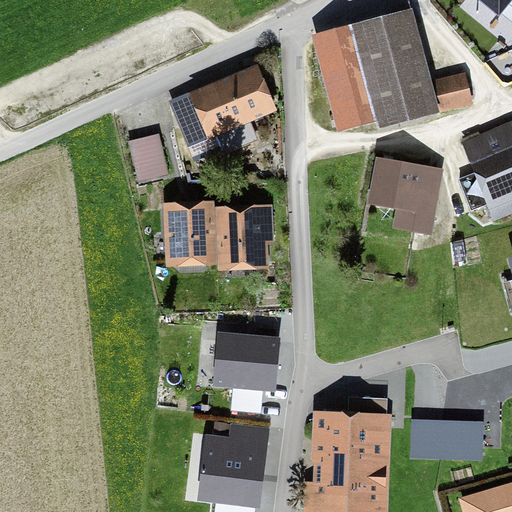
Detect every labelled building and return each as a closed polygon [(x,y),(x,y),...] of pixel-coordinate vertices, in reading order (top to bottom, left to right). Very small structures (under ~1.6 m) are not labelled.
[(511,0),(484,0),(499,12),(501,11),(511,19),(511,0)] [(379,124),(440,108),(432,79),(413,5),(312,31),(338,128),(378,117),(379,124)] [(214,130),(273,105),(258,70),(199,94),(214,130)] [(464,70),(432,79),(440,108),(440,110),(473,102),(464,70)] [(511,118),(461,139),(474,170),(459,176),(472,209),(487,202),(494,219),(511,211),(511,118)] [(162,135),(145,138),(153,177),(171,173),(162,135)] [(136,180),(153,177),(145,138),(129,142),(136,180)] [(432,233),(444,166),(377,154),(368,200),(396,205),(393,226),(432,233)] [(173,260),(208,258),(206,207),(171,208),(173,260)] [(272,239),(271,212),(221,215),(223,263),(262,261),(262,240),(272,239)] [(277,337),(221,332),(217,379),(273,383),(277,337)] [(382,511),(386,418),(317,416),(313,511),(382,511)] [(484,419),(411,416),(410,456),(482,458),(484,419)] [(232,440),(207,437),(201,493),(258,500),(267,428),(233,424),(232,440)] [(511,511),(511,479),(459,495),(464,511),(511,511)]
